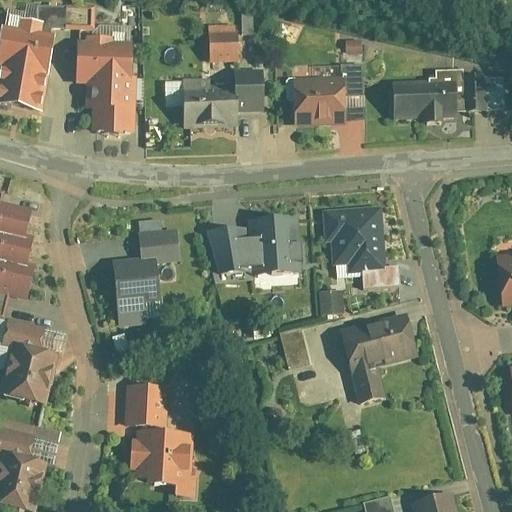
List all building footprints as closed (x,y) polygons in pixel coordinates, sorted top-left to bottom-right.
[(0,71),(0,108),(45,115),(57,36),(7,29),(0,71)] [(214,64),(242,63),(240,33),(213,34),(214,64)] [(96,135),(139,137),(141,78),(135,78),(136,47),(117,46),(117,39),(90,38),(90,43),(81,43),(79,86),(89,86),(88,112),(96,112),(96,135)] [(348,43),(348,55),(366,54),(365,42),(348,43)] [(348,80),(350,121),(370,120),(368,66),(347,66),(348,80)] [(240,80),(241,113),(267,111),(265,68),(239,70),(240,80)] [(459,83),(460,114),(470,113),(469,79),(469,72),(438,74),(439,84),(459,83)] [(469,79),(470,113),(509,111),(507,77),(469,79)] [(189,130),(242,128),(241,113),(240,80),(187,83),(189,130)] [(297,82),(299,128),(350,125),(350,121),(348,80),(297,82)] [(398,86),(399,121),(461,118),(460,114),(459,83),(439,84),(398,86)] [(384,209),(326,214),(329,242),(336,242),(338,268),(352,267),(353,274),(388,271),(384,209)] [(0,294),(34,304),(43,272),(34,270),(41,246),(29,243),(35,220),(0,210),(0,294)] [(301,221),(252,224),(252,232),(255,272),(256,279),(305,276),(301,221)] [(255,272),(252,232),(212,234),(221,275),(255,272)] [(182,262),(179,233),(143,236),(145,265),(160,263),(182,262)] [(511,259),(500,262),(506,308),(511,306),(511,259)] [(145,265),(117,267),(120,301),(148,298),(148,303),(163,302),(160,263),(145,265)] [(346,292),(327,293),(328,316),(347,315),(346,292)] [(12,348),(0,398),(48,409),(61,355),(46,352),(51,330),(10,321),(4,346),(12,348)] [(413,322),(346,340),(356,376),(381,369),(422,358),(413,322)] [(305,330),(284,337),(294,370),(315,364),(305,330)] [(389,401),(381,369),(356,376),(364,408),(389,401)] [(165,393),(129,391),(126,435),(139,436),(136,483),(147,484),(147,488),(176,489),(176,486),(187,487),(190,439),(162,437),(165,393)] [(0,459),(4,460),(0,477),(0,508),(15,511),(40,511),(52,463),(33,459),(38,439),(0,430),(0,459)] [(461,511),(457,496),(417,507),(418,511),(461,511)] [(399,511),(396,499),(368,506),(369,511),(399,511)]
